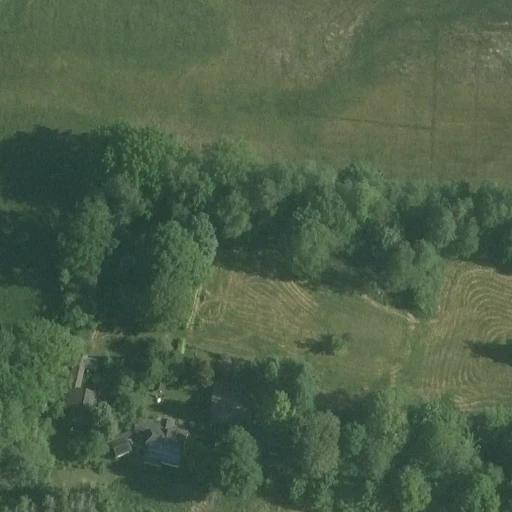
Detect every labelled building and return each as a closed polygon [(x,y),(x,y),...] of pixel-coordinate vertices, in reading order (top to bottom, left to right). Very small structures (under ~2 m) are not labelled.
[(85,374),(88,362),(88,361),(86,361),(75,358),(67,391),(79,394),(85,374)] [(215,385),(210,425),(242,429),(243,423),(250,424),(254,389),(252,389),(253,381),(241,380),(240,388),(215,385)] [(77,411),(74,421),(87,424),(93,402),(74,397),(71,409),(77,411)] [(143,451),(146,452),(146,450),(181,459),(187,436),(152,426),(149,437),(141,435),(138,447),(143,448),(143,451)] [(117,459),(130,454),(126,442),(113,447),(117,459)]
